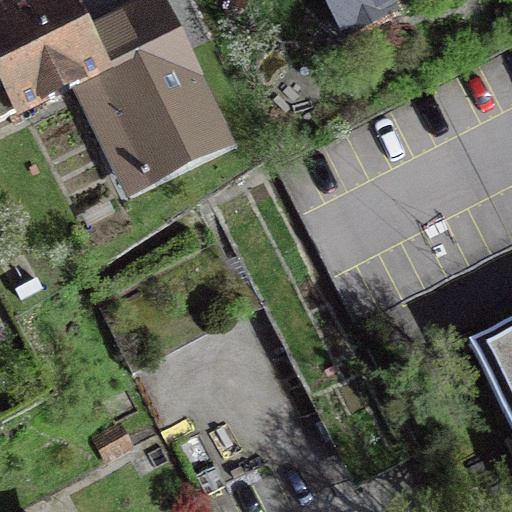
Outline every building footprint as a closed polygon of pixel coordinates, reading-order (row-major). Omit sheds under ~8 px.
[(44,0),(0,22),(0,124),(16,116),(17,118),(99,78),(59,0),(44,0)] [(389,0),(321,0),(332,20),(368,0),(378,0),(381,4),(389,0)] [(241,251),(349,467),(406,438),(264,160),(214,192),(241,251)] [(129,380),(251,317),(214,248),(95,309),(129,380)] [(511,329),(468,352),(511,437),(511,329)]
